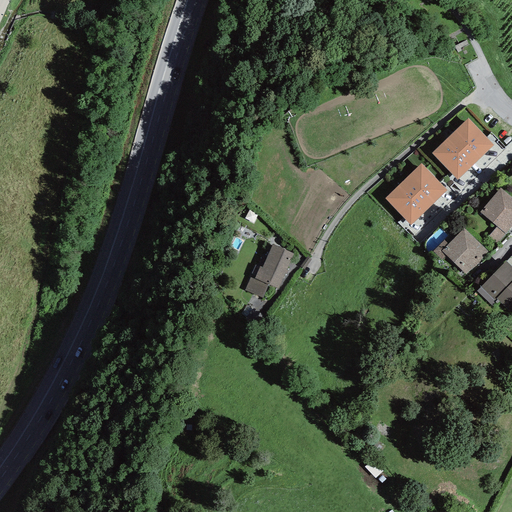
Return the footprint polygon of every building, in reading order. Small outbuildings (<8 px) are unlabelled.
[(468,119),(431,153),(457,180),(493,145),(468,119)] [(421,164),(385,198),(410,224),(446,190),(421,164)] [(511,224),(511,198),(499,188),(480,212),(496,225),(486,238),(496,245),(511,224)] [(488,252),(463,227),(448,243),(444,239),(433,251),(442,260),(446,256),(465,275),(488,252)] [(294,253),(271,243),(261,268),(256,265),(245,289),(262,297),(268,284),(278,288),(294,253)] [(511,308),(511,265),(507,260),(477,290),(492,305),(497,300),(509,312),(511,308)]
